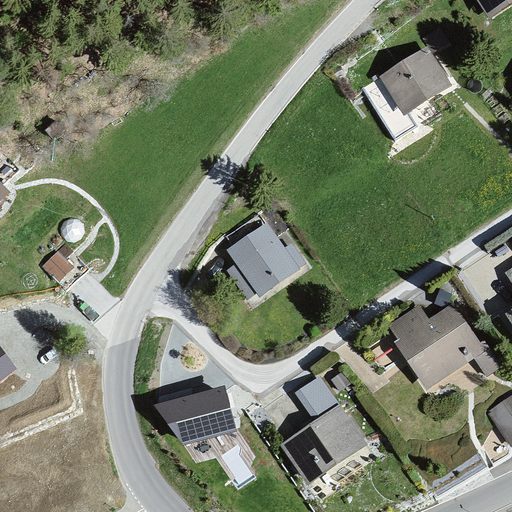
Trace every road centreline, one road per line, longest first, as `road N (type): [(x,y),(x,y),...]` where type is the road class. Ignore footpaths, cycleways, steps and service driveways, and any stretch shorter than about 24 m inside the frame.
road 1 (residential): [(145,289),(255,386),(511,219)]
road 2 (tertiary): [(367,0),(283,92),(145,289)]
road 3 (tertiary): [(145,289),(120,356),(120,397),(134,458),(171,511)]
